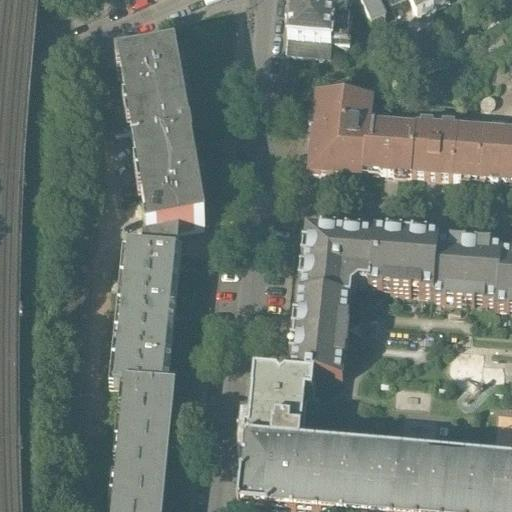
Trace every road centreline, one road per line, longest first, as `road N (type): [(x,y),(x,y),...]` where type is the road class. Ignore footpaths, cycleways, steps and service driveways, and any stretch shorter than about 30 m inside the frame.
road 1 (residential): [(268,0),(256,196),(216,511)]
road 2 (residential): [(0,67),(157,0)]
